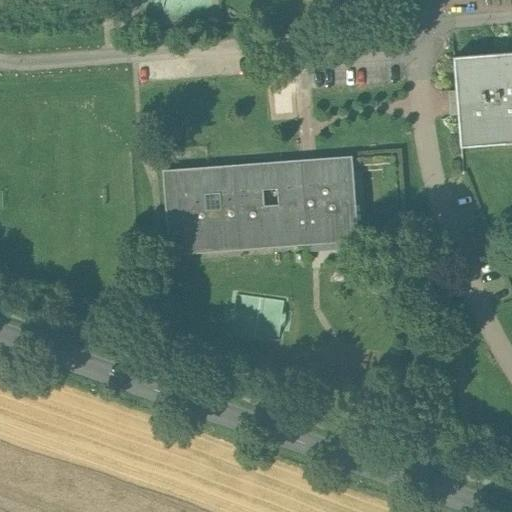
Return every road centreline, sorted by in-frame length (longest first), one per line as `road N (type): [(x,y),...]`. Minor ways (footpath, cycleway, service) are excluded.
road 1 (tertiary): [(0,330),(511,509)]
road 2 (residential): [(433,32),(0,64)]
road 3 (residential): [(511,365),(451,242),(431,179),(421,121),(433,32)]
